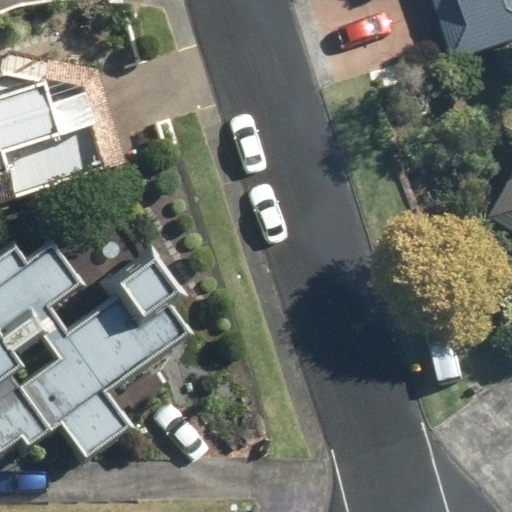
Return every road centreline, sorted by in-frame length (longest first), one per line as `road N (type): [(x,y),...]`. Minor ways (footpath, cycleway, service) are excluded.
road 1 (residential): [(394,511),(234,0)]
road 2 (unknown): [(391,502),(511,470)]
